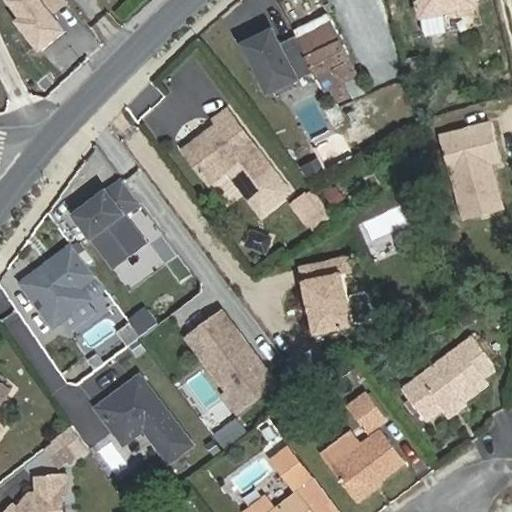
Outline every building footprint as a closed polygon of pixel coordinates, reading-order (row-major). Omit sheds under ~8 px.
[(62,0),(3,0),(17,20),(11,24),(38,55),(67,35),(54,16),(67,6),(62,0)] [(421,0),(429,36),(450,32),(445,11),(477,5),(475,0),(421,0)] [(301,42),(289,48),(277,27),(242,46),(269,98),(300,81),(305,92),(319,86),(323,93),(329,106),(352,95),(347,84),(360,77),(331,14),(296,32),(301,42)] [(409,67),(423,63),(420,53),(406,56),(409,67)] [(42,86),(46,81),(42,77),(38,82),(42,86)] [(319,86),(305,92),(309,100),(323,93),(319,86)] [(222,127),(188,153),(214,187),(232,173),(247,192),(266,216),(295,194),(232,112),(218,122),(222,127)] [(491,125),(436,134),(460,223),(506,208),(493,164),(497,162),(491,125)] [(305,177),(323,170),(317,157),(299,164),(305,177)] [(214,187),(229,206),(247,192),(232,173),(214,187)] [(117,179),(70,211),(112,270),(146,243),(128,215),(138,208),(117,179)] [(337,184),(324,191),(331,203),(344,195),(337,184)] [(306,197),(293,206),(308,226),(321,216),(306,197)] [(400,215),(383,221),(389,238),(406,232),(400,215)] [(462,229),(447,233),(460,283),(474,279),(462,229)] [(68,243),(17,280),(52,328),(102,296),(68,243)] [(349,260),(302,272),(318,340),(357,331),(344,278),(353,276),(349,260)] [(477,308),(472,289),(463,292),(468,312),(477,308)] [(352,292),(356,319),(370,317),(367,290),(352,292)] [(220,309),(182,338),(237,418),(276,383),(220,309)] [(498,366),(475,337),(403,391),(425,420),(460,394),(465,401),(489,382),(485,376),(498,366)] [(302,350),(286,362),(306,389),(322,377),(302,350)] [(138,372),(91,407),(122,445),(144,434),(172,466),(192,445),(138,372)] [(0,403),(11,388),(0,380),(0,403)] [(348,408),(368,434),(388,419),(368,392),(348,408)] [(70,461),(88,449),(74,428),(56,441),(70,461)] [(378,486),(377,484),(406,461),(383,430),(333,468),(358,501),(378,486)] [(274,460),(297,489),(311,478),(288,449),(274,460)] [(16,511),(61,511),(60,494),(68,494),(66,477),(37,479),(38,495),(30,495),(16,511)] [(272,511),(314,511),(300,492),(272,511)]
